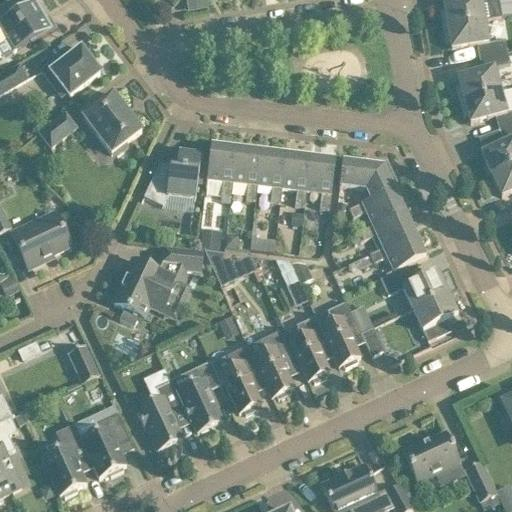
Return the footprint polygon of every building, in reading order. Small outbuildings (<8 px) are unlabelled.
[(8,42),(5,43),(13,56),(16,54),(16,53),(34,43),(35,45),(56,32),(48,19),(44,21),(34,4),(24,10),(17,0),(14,0),(0,8),(0,32),(1,31),(8,42)] [(497,0),(468,0),(468,2),(443,6),(445,15),(441,16),(443,31),(486,23),(486,24),(501,21),(497,0)] [(476,49),(479,62),(507,56),(505,44),(490,47),(486,24),(486,23),(443,31),(446,46),(450,45),(451,54),(476,49)] [(41,75),(62,101),(66,97),(69,101),(85,90),(100,77),(81,52),(67,63),(63,58),(41,75)] [(456,91),(460,106),(501,94),(495,72),(510,68),(507,56),(479,62),(482,75),(457,81),(460,90),(456,91)] [(0,80),(0,99),(27,83),(19,70),(0,80)] [(495,121),(499,134),(511,128),(511,116),(508,117),(501,94),(460,106),(464,120),(468,119),(470,128),(495,121)] [(99,143),(111,158),(117,161),(127,153),(127,146),(141,135),(113,98),(97,110),(83,121),(99,143)] [(40,138),(51,152),(76,132),(65,118),(40,138)] [(481,157),(491,179),(511,169),(511,128),(499,134),(504,146),(481,157)] [(221,201),(231,202),(232,187),(236,153),(221,151),(221,148),(211,147),(205,193),(207,193),(208,184),(222,186),(221,201)] [(236,150),(236,153),(232,187),(247,189),(245,204),(255,205),(257,190),(261,156),(246,154),(246,151),(236,150)] [(272,192),(270,207),(280,208),(281,194),(285,159),(270,157),(270,154),(261,153),(261,156),(257,190),(272,192)] [(294,210),(304,211),(306,196),(310,162),(295,160),(295,157),(286,156),(285,159),(281,194),(296,196),(294,210)] [(143,202),(163,211),(168,200),(195,204),(201,160),(178,157),(176,175),(170,174),(160,169),(161,167),(160,167),(143,202)] [(321,198),(319,213),(329,214),(335,165),(319,163),(320,160),(310,159),(310,162),(306,196),(321,198)] [(366,196),(369,204),(394,194),(399,192),(387,166),(362,162),(361,168),(342,166),(339,192),(366,196)] [(511,195),(511,169),(491,179),(501,201),(511,195)] [(394,194),(369,204),(349,214),(353,223),(366,217),(372,230),(406,215),(403,206),(400,208),(394,194)] [(337,207),(336,219),(346,215),(347,208),(337,207)] [(0,238),(11,233),(0,209),(0,238)] [(407,215),(406,215),(372,230),(350,241),(354,249),(376,239),(383,253),(417,237),(413,229),(410,230),(404,217),(407,215)] [(46,265),(45,263),(71,251),(57,221),(40,229),(38,225),(11,237),(28,273),(46,265)] [(200,253),(219,255),(221,235),(202,233),(200,253)] [(421,253),(415,239),(417,238),(417,237),(383,253),(370,259),(374,268),(387,262),(393,275),(385,279),(386,280),(406,270),(428,260),(424,251),(421,253)] [(250,254),(274,256),(275,244),(251,241),(250,254)] [(301,258),(320,260),(321,247),(303,245),(301,258)] [(170,270),(200,274),(202,258),(172,255),(170,270)] [(223,257),(204,255),(220,291),(235,285),(223,257)] [(162,277),(134,264),(114,308),(124,313),(119,324),(134,331),(139,320),(143,321),(149,309),(163,315),(169,303),(180,308),(186,293),(176,288),(180,279),(164,272),(162,277)] [(291,268),(301,289),(313,283),(306,269),(298,268),(291,268)] [(403,293),(413,314),(447,298),(437,276),(414,287),(406,270),(386,280),(380,283),(388,300),(403,293)] [(282,279),(287,290),(297,285),(292,275),(282,279)] [(0,283),(0,288),(6,301),(20,295),(12,278),(0,283)] [(457,319),(447,298),(413,314),(428,346),(445,338),(440,327),(457,319)] [(333,328),(321,333),(330,354),(339,372),(360,362),(352,344),(361,339),(360,338),(346,307),(327,316),(333,328)] [(302,342),(289,347),(299,368),(308,386),(313,384),(314,386),(320,383),(326,380),(325,378),(329,376),(325,367),(321,358),(330,354),(321,333),(320,334),(315,321),(296,330),(302,342)] [(231,323),(219,328),(227,344),(238,339),(231,323)] [(41,356),(73,341),(69,332),(37,347),(41,356)] [(197,337),(204,352),(216,346),(209,332),(197,337)] [(373,332),(360,338),(361,339),(372,362),(384,357),(373,332)] [(264,357),(253,362),(263,384),(263,385),(267,394),(271,403),(276,401),(278,403),(284,400),(290,397),(289,395),(294,393),(289,383),(285,374),(295,369),(287,351),(279,335),(259,345),(264,357)] [(68,358),(82,389),(99,382),(84,350),(68,358)] [(231,370),(215,377),(220,387),(223,385),(230,400),(239,418),(244,416),(245,418),(251,415),(257,413),(256,410),(261,408),(257,398),(253,390),(253,389),(263,384),(253,362),(252,362),(247,350),(226,360),(231,370)] [(199,384),(175,395),(182,410),(190,428),(192,427),(197,438),(223,426),(216,413),(214,412),(214,408),(216,408),(210,395),(221,390),(220,387),(215,377),(211,368),(210,366),(194,373),(199,384)] [(171,415),(182,410),(175,395),(170,386),(155,392),(160,402),(142,411),(143,415),(137,418),(144,434),(147,433),(157,456),(183,445),(176,430),(171,429),(172,424),(174,423),(171,415)] [(97,436),(80,443),(90,464),(99,483),(109,479),(111,482),(124,476),(122,472),(126,471),(117,452),(130,446),(117,418),(97,427),(97,436)] [(9,441),(18,436),(11,422),(0,427),(0,505),(3,505),(1,501),(21,492),(6,459),(15,454),(9,441)] [(78,470),(90,464),(80,443),(74,429),(56,437),(62,452),(41,461),(59,501),(64,499),(65,502),(77,497),(76,494),(87,489),(78,470)] [(403,460),(401,462),(405,471),(408,469),(410,475),(416,488),(435,479),(460,468),(454,455),(446,437),(402,457),(403,460)] [(464,475),(479,507),(496,500),(481,467),(464,475)] [(321,490),(329,508),(331,511),(362,511),(363,511),(363,509),(362,506),(378,499),(373,488),(364,470),(321,490)] [(412,511),(399,489),(385,497),(393,511),(412,511)]
